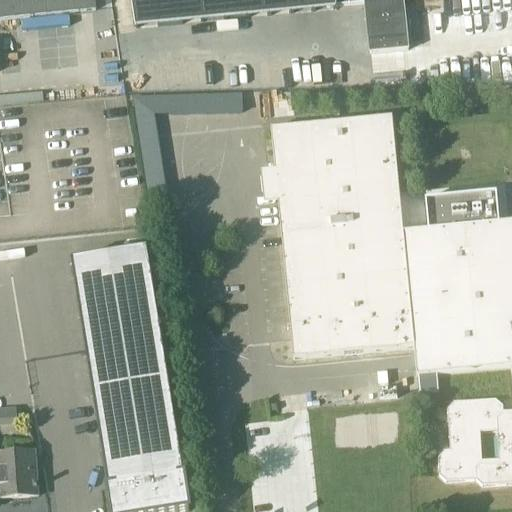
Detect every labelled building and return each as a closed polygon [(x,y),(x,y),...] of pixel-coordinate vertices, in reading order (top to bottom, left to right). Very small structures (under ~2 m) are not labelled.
[(0,0),(0,21),(95,12),(93,0),(0,0)] [(129,0),(134,30),(335,10),(335,7),(363,5),(368,54),(407,51),(402,1),(407,0),(129,0)] [(154,117),(242,115),(241,96),(132,100),(148,209),(167,206),(154,117)] [(391,119),(270,131),(292,361),(413,349),(415,378),(511,368),(511,413),(502,414),(502,408),(495,402),(453,404),(447,412),(449,453),(444,453),(437,460),(438,477),(445,484),(475,482),(481,488),(511,486),(511,223),(498,225),(495,195),(424,201),(427,232),(402,234),(391,119)] [(147,252),(70,264),(72,276),(101,452),(100,452),(106,492),(109,511),(188,511),(189,511),(188,510),(189,510),(189,509),(184,480),(184,479),(183,479),(147,252)] [(0,268),(0,349),(51,348),(49,267),(0,268)] [(0,412),(0,429),(16,428),(15,411),(3,412),(0,412)] [(0,499),(37,498),(34,453),(0,455),(0,499)]
